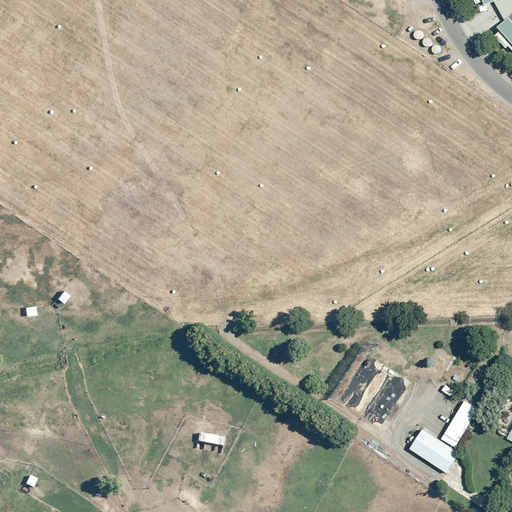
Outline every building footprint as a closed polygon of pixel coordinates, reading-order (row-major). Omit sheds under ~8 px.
[(511,5),(490,24),(511,48),(511,5)] [(71,294),(64,288),(56,298),(64,304),(71,294)] [(477,405),(460,394),(435,432),(453,443),(477,405)] [(511,413),(501,435),(511,440),(511,413)] [(453,450),(415,425),(402,445),(440,470),(453,450)] [(207,432),(198,431),(196,441),(205,442),(207,432)] [(224,436),(216,435),(215,444),(223,445),(224,436)] [(38,478),(29,473),(24,483),(33,488),(38,478)]
